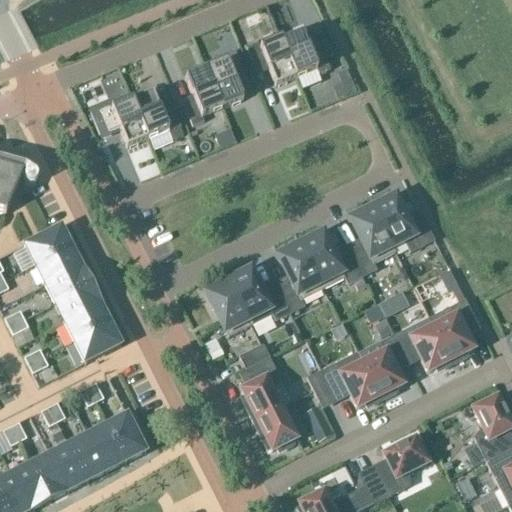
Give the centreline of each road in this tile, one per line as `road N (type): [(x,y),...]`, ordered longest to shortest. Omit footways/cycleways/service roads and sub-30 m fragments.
road 1 (residential): [(20,98),(147,350)]
road 2 (residential): [(257,493),(500,371)]
road 3 (residential): [(156,292),(391,173)]
road 4 (residential): [(356,106),(114,209)]
road 5 (residential): [(256,0),(51,85)]
road 6 (residential): [(257,493),(177,335)]
road 7 (residential): [(72,511),(193,440)]
road 8 (residential): [(114,209),(51,85)]
